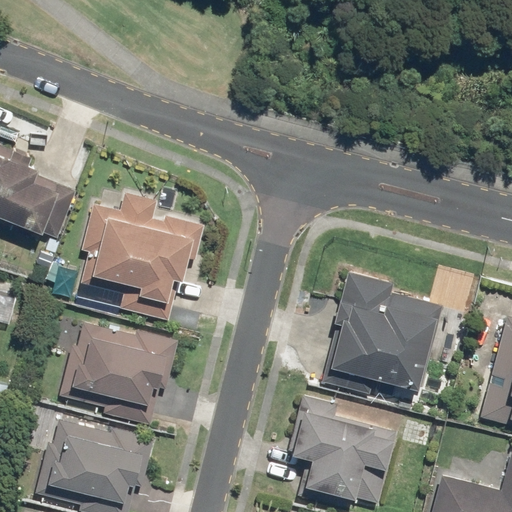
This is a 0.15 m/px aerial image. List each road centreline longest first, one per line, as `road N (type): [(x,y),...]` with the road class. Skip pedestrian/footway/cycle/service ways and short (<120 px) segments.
road 1 (residential): [(204,511),(286,178)]
road 2 (residential): [(511,239),(286,178)]
road 3 (residential): [(297,142),(511,205)]
road 4 (residential): [(195,131),(0,55)]
